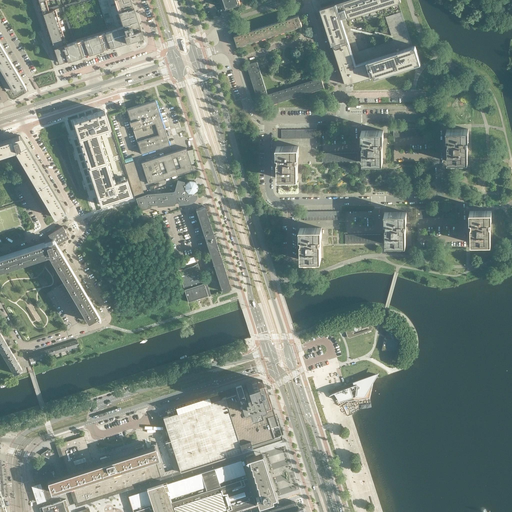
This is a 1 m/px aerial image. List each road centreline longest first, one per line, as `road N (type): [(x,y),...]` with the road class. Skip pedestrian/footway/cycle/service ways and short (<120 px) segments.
road 1 (secondary): [(288,352),(195,56)]
road 2 (secondary): [(177,66),(265,341)]
road 3 (unclassified): [(0,311),(27,347),(108,322),(71,247),(82,232),(77,218)]
road 4 (residential): [(439,199),(275,200),(268,119)]
road 5 (tertiary): [(255,354),(25,432)]
road 6 (tertiary): [(35,441),(255,369)]
road 7 (residential): [(439,199),(434,120),(343,118)]
road 8 (secondary): [(340,511),(288,352)]
road 9 (secondary): [(276,374),(321,511)]
road 10 (residential): [(343,118),(306,0)]
